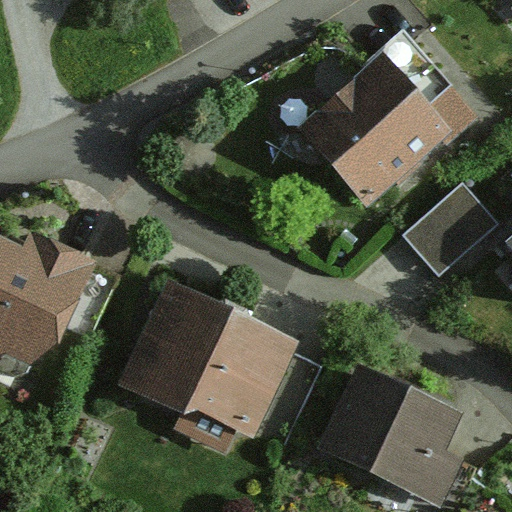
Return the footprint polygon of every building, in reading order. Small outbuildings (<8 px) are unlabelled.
[(397,49),(294,128),(353,205),(457,126),(397,49)] [(406,229),(441,270),(500,219),(465,178),(406,229)] [(511,220),(487,242),(511,271),(511,220)] [(0,258),(0,380),(22,390),(55,339),(85,343),(107,291),(19,253),(14,265),(0,258)] [(291,346),(155,296),(118,395),(254,445),(291,346)] [(457,422),(345,381),(315,460),(451,510),(468,466),(444,457),(457,422)]
